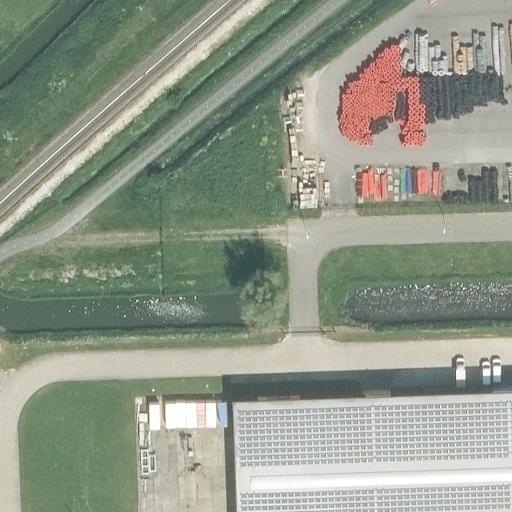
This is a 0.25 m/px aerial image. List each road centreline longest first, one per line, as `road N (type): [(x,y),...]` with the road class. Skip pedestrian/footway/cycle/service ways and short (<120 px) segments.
road 1 (unclassified): [(511,227),(301,234),(304,359)]
road 2 (track): [(301,234),(33,241)]
